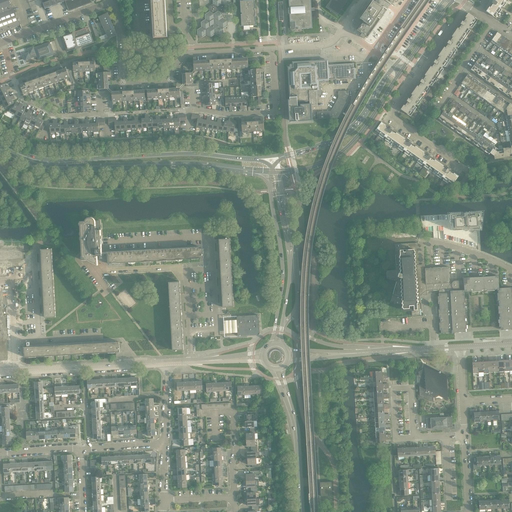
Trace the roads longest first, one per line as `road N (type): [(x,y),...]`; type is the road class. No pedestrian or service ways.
road 1 (residential): [(470,172),(390,114),(468,5)]
road 2 (tertiary): [(271,157),(179,153),(57,163)]
road 3 (tertiary): [(57,163),(269,173)]
road 4 (residential): [(172,80),(192,91),(193,110),(276,112),(273,48)]
road 5 (residential): [(122,82),(100,97),(100,114),(55,118),(20,100),(3,42)]
road 6 (tertiary): [(281,344),(291,272),(277,173)]
road 7 (tertiary): [(269,173),(282,268),(271,343)]
road 8 (tertiary): [(277,173),(344,153),(401,69)]
road 9 (tertiary): [(395,65),(347,135),(271,157)]
road 10 (tertiary): [(12,370),(168,362)]
road 11 (residential): [(213,269),(204,236),(109,241)]
road 12 (unclassified): [(337,354),(459,347)]
